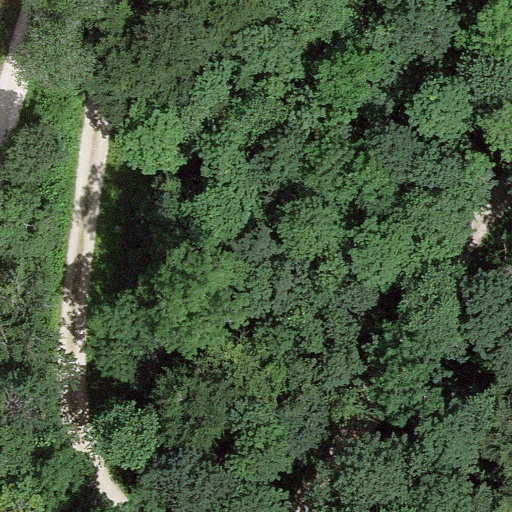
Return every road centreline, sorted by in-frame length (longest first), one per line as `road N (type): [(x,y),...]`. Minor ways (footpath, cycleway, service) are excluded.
road 1 (track): [(108,0),(72,336),(84,449),(120,511)]
road 2 (track): [(288,511),(337,439),(425,259),(511,183)]
road 3 (track): [(0,126),(32,0)]
